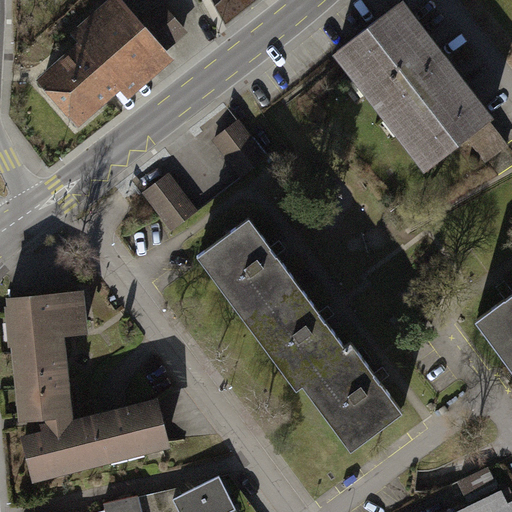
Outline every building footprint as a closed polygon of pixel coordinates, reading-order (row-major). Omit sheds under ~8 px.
[(157,54),(109,0),(107,0),(67,35),(73,42),(35,76),(72,118),(104,90),(118,105),(165,63),(157,54)] [(182,33),(152,0),(109,0),(157,54),(182,33)] [(218,0),(216,2),(231,20),(253,0),(218,0)] [(486,120),(396,6),(329,58),(419,173),(486,120)] [(234,119),(207,139),(234,176),(261,156),(234,119)] [(167,173),(136,196),(163,232),(194,209),(167,173)] [(245,218),(194,256),(295,391),(303,385),(349,447),(398,411),(346,341),(340,346),(245,218)] [(67,289),(0,297),(0,421),(0,425),(57,411),(47,337),(73,334),(67,289)] [(511,289),(471,319),(511,373),(511,372),(511,289)] [(57,411),(0,425),(13,479),(150,447),(137,393),(57,411)] [(96,510),(78,511),(216,511),(225,508),(208,476),(171,494),(168,490),(94,501),(96,510)] [(511,511),(511,504),(508,506),(504,496),(470,511),(511,511)]
